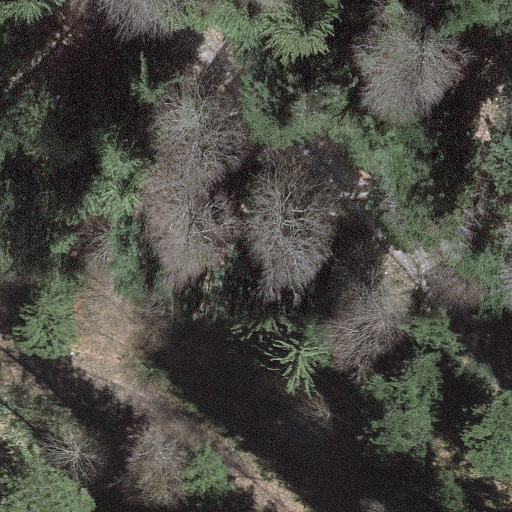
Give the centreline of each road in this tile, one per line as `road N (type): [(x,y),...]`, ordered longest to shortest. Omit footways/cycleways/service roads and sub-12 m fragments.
road 1 (track): [(511,416),(421,267),(130,0)]
road 2 (track): [(269,511),(197,452),(0,334)]
